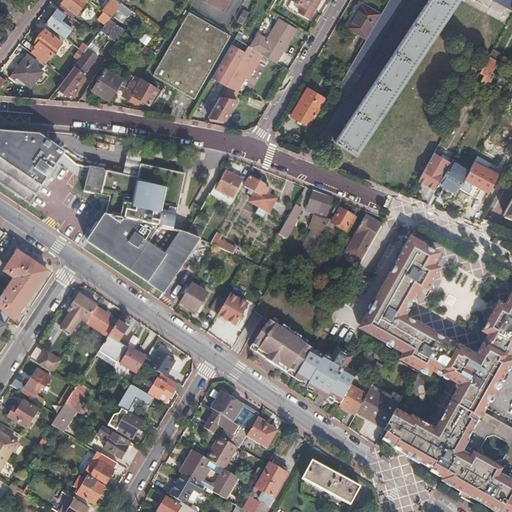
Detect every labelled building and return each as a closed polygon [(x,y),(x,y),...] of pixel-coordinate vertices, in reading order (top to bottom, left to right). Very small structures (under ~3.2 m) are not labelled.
[(62,0),(61,3),(76,13),(79,9),(81,11),(85,5),(83,3),(85,0),(62,0)] [(125,13),(129,8),(118,0),(110,0),(103,10),(111,16),(118,8),(125,13)] [(303,5),(294,0),(292,0),(288,7),(298,13),(299,11),(303,5)] [(319,0),(294,0),(303,5),(299,11),(309,17),(313,11),(314,10),(319,0)] [(457,0),(428,0),(336,141),(357,154),(457,0)] [(344,77),(338,87),(349,94),(360,75),(361,76),(404,0),(388,0),(381,14),(367,37),(344,77)] [(511,0),(493,0),(511,9),(511,0)] [(367,37),(381,14),(359,2),(346,25),(367,37)] [(61,3),(58,6),(73,17),(76,13),(61,3)] [(47,5),(38,21),(44,24),(53,8),(47,5)] [(57,8),(46,23),(62,36),(65,33),(61,30),(65,25),(63,23),(63,22),(61,20),(65,15),(57,8)] [(110,18),(111,16),(103,10),(98,17),(106,23),(110,18)] [(237,21),(242,24),(248,14),(243,11),(237,21)] [(231,35),(189,12),(153,75),(194,99),(231,35)] [(117,40),(124,29),(110,18),(106,23),(101,30),(117,40)] [(263,54),(276,62),(296,28),(279,19),(267,40),(259,34),(251,47),(263,54)] [(62,41),(45,28),(35,41),(37,42),(34,45),(35,46),(31,51),(46,62),(62,41)] [(75,42),(79,34),(72,31),(68,39),(75,42)] [(97,36),(91,32),(79,48),(84,52),(88,48),(97,36)] [(141,43),(126,32),(121,37),(137,49),(141,43)] [(144,33),(139,41),(145,45),(151,38),(144,33)] [(226,86),(245,53),(231,44),(212,78),(226,86)] [(147,54),(150,48),(145,45),(142,51),(147,54)] [(503,50),(494,45),(488,55),(497,61),(500,55),(503,50)] [(220,97),(209,116),(225,120),(237,100),(232,98),(237,90),(238,91),(250,70),(253,72),(263,54),(251,47),(249,46),(245,53),(226,86),(220,97)] [(80,58),(66,77),(58,88),(74,100),(81,90),(76,86),(99,56),(88,48),(84,52),(80,58)] [(80,58),(84,52),(79,48),(74,54),(80,58)] [(38,63),(27,53),(10,76),(15,79),(17,76),(31,86),(44,70),(37,65),(38,63)] [(488,55),(477,74),(480,76),(482,74),(483,75),(480,81),(488,85),(500,62),(497,61),(488,55)] [(332,70),(326,67),(322,73),(329,77),(332,70)] [(120,84),(123,79),(106,69),(93,89),(110,100),(120,84)] [(134,76),(128,72),(123,79),(120,84),(126,88),(125,90),(132,94),(140,98),(142,100),(149,104),(158,89),(141,79),(138,84),(132,80),(134,76)] [(324,98),(307,88),(291,115),(309,126),(324,98)] [(137,104),(138,101),(140,98),(132,94),(125,90),(124,91),(123,96),(137,104)] [(0,183),(30,204),(63,152),(38,136),(0,133),(0,183)] [(431,157),(419,180),(434,189),(449,161),(434,153),(431,157)] [(450,189),(457,192),(465,178),(470,170),(452,160),(441,181),(451,186),(450,189)] [(381,161),(376,174),(407,186),(412,172),(391,164),(390,165),(381,161)] [(470,170),(465,178),(487,190),(497,173),(475,161),(470,170)] [(84,175),(86,167),(70,163),(68,172),(84,175)] [(136,179),(105,173),(100,196),(110,198),(105,214),(166,229),(168,217),(175,219),(184,174),(139,164),(136,179)] [(84,192),(100,196),(105,173),(103,169),(89,167),(84,192)] [(218,184),(216,183),(213,188),(224,193),(233,198),(243,178),(225,170),(218,184)] [(247,192),(243,199),(258,207),(254,214),(262,218),(266,211),(268,213),(276,199),(269,195),(266,193),(268,191),(269,188),(250,176),(244,186),(249,188),(247,192)] [(211,192),(209,194),(221,200),(224,193),(213,188),(211,192)] [(326,217),(334,197),(323,193),(313,189),(306,209),(315,213),(310,228),(313,229),(322,233),(329,220),(330,218),(326,217)] [(511,197),(503,214),(511,217),(511,197)] [(287,218),(279,234),(286,238),(296,222),(294,221),(301,207),(295,203),(287,218)] [(335,217),(332,216),(330,218),(329,220),(346,230),(350,222),(352,223),(356,217),(340,208),(335,217)] [(128,269),(148,282),(177,231),(173,230),(166,229),(105,214),(88,242),(128,269)] [(362,258),(382,224),(365,215),(356,233),(359,235),(350,251),(362,258)] [(173,230),(175,219),(168,217),(166,229),(173,230)] [(187,234),(203,241),(207,234),(191,227),(187,234)] [(302,248),(311,253),(322,233),(313,229),(302,248)] [(177,231),(148,282),(164,292),(203,241),(187,234),(186,233),(177,231)] [(213,245),(234,254),(237,247),(220,240),(223,236),(216,233),(214,237),(210,244),(213,245)] [(511,429),(481,412),(496,385),(509,362),(507,361),(511,351),(511,295),(505,309),(499,305),(484,330),(490,334),(482,349),(476,360),(468,356),(400,318),(415,292),(421,295),(436,270),(429,267),(437,253),(427,248),(411,239),(360,330),(376,339),(392,348),(405,354),(401,361),(417,370),(427,375),(430,369),(433,371),(461,386),(451,404),(433,435),(405,420),(393,414),(385,428),(380,437),(389,442),(388,445),(390,446),(445,476),(442,482),(460,492),(479,503),(494,511),(500,511),(511,492),(511,490),(511,429)] [(48,269),(18,249),(4,269),(15,276),(0,298),(0,330),(10,315),(15,319),(48,269)] [(319,293),(322,287),(298,275),(294,282),(319,293)] [(190,284),(180,303),(187,307),(186,308),(194,312),(199,303),(201,305),(208,294),(190,284)] [(338,301),(341,295),(335,291),(331,298),(338,301)] [(230,294),(217,315),(237,328),(250,306),(230,294)] [(96,308),(97,307),(79,295),(68,311),(70,312),(60,327),(71,334),(81,319),(86,323),(96,308)] [(86,323),(86,324),(107,338),(117,322),(96,308),(86,323)] [(237,333),(214,320),(208,332),(231,344),(237,333)] [(246,349),(294,380),(309,352),(310,350),(290,338),(289,340),(283,336),(285,334),(265,321),(246,349)] [(117,364),(127,348),(118,343),(127,329),(117,322),(107,338),(98,352),(117,364)] [(350,386),(355,377),(344,371),(345,369),(343,368),(344,366),(339,363),(342,355),(327,348),(320,358),(309,352),(294,380),(307,386),(305,389),(326,400),(327,398),(339,404),(350,386)] [(144,363),(146,359),(130,349),(120,364),(137,375),(144,363)] [(150,367),(159,373),(167,377),(176,361),(159,351),(150,367)] [(47,352),(38,365),(53,375),(62,361),(47,352)] [(371,386),(385,361),(380,358),(366,383),(371,386)] [(26,388),(25,390),(33,395),(37,388),(40,390),(48,377),(38,370),(26,388)] [(172,389),(176,383),(167,377),(159,373),(147,392),(165,403),(173,390),(172,389)] [(14,380),(10,386),(22,394),(25,390),(26,388),(14,380)] [(65,404),(76,411),(83,415),(85,411),(75,405),(86,388),(78,384),(75,388),(66,403),(65,404)] [(127,413),(131,415),(139,402),(149,408),(153,399),(131,385),(118,407),(122,409),(127,413)] [(63,401),(66,403),(75,388),(72,386),(63,401)] [(339,406),(355,415),(356,412),(366,395),(350,386),(339,404),(339,406)] [(385,428),(393,414),(398,405),(369,390),(366,395),(356,412),(385,428)] [(221,392),(210,409),(216,412),(233,423),(242,406),(221,392)] [(35,402),(43,406),(45,402),(38,397),(35,402)] [(8,417),(26,428),(37,411),(24,402),(18,411),(14,408),(8,417)] [(52,424),(63,431),(76,411),(65,404),(57,416),(52,424)] [(126,414),(127,413),(122,409),(111,427),(132,439),(141,423),(126,414)] [(236,432),(239,427),(233,423),(216,412),(210,423),(207,421),(203,428),(213,434),(218,425),(223,428),(225,425),(236,432)] [(114,433),(103,427),(98,435),(108,442),(104,450),(120,459),(129,443),(114,433)] [(239,449),(249,432),(239,427),(236,432),(229,444),(237,448),(239,449)] [(250,448),(263,456),(279,433),(272,428),(263,441),(257,437),(250,448)] [(19,444),(0,432),(0,471),(12,451),(14,452),(19,444)] [(224,469),(237,448),(229,444),(218,437),(205,458),(224,469)] [(206,487),(225,499),(237,477),(224,469),(205,458),(192,450),(188,458),(191,460),(183,474),(206,487)] [(91,475),(106,483),(117,464),(103,455),(97,452),(86,472),(91,475)] [(302,479),(350,505),(359,487),(312,461),(302,479)] [(276,469),(267,464),(266,465),(254,487),(242,509),(247,511),(254,511),(259,504),(252,500),(255,494),(257,495),(259,490),(262,492),(258,499),(268,505),(272,498),(288,472),(278,466),(276,469)] [(201,496),(206,487),(183,474),(182,473),(177,482),(173,479),(170,484),(174,487),(170,495),(175,498),(191,508),(194,503),(187,499),(191,494),(192,495),(194,492),(201,496)] [(74,493),(94,505),(104,487),(81,474),(73,486),(77,488),(74,493)] [(0,503),(1,504),(4,500),(11,488),(0,481),(0,503)] [(17,491),(25,497),(27,494),(16,487),(14,490),(17,491)] [(11,488),(4,500),(9,503),(17,491),(14,490),(11,488)] [(477,508),(479,503),(460,492),(457,497),(477,508)] [(511,511),(511,492),(500,511),(511,511)] [(59,511),(86,511),(88,508),(68,496),(59,511)] [(197,511),(198,511),(191,508),(175,498),(173,502),(166,498),(157,511),(197,511)]
